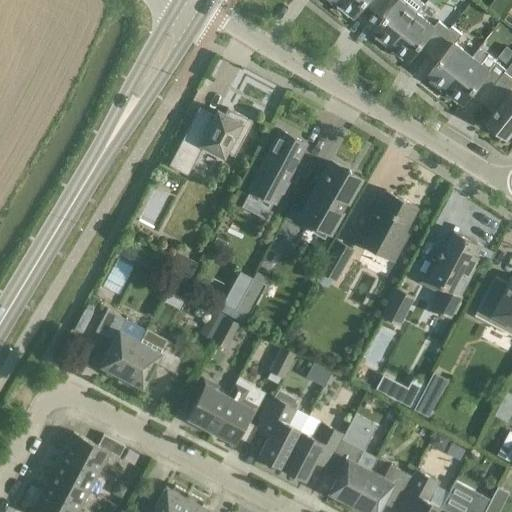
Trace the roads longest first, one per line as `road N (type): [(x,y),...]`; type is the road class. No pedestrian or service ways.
road 1 (residential): [(296,511),(69,396),(39,410),(0,485)]
road 2 (secondary): [(189,10),(0,325)]
road 3 (unclassified): [(508,185),(221,18),(189,10)]
